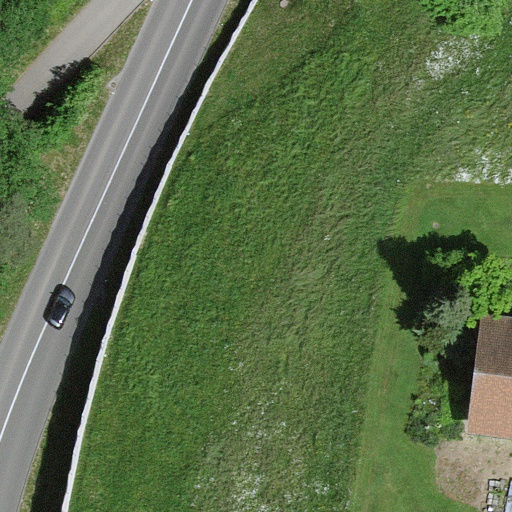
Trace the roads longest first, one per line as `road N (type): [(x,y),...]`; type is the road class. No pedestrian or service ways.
road 1 (secondary): [(0,448),(40,338),(195,0)]
road 2 (residential): [(119,0),(0,124)]
